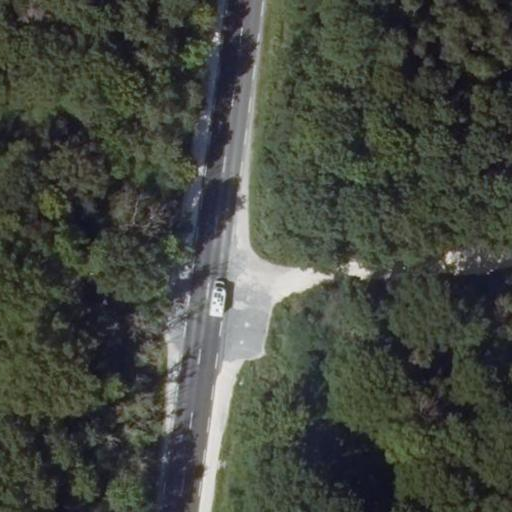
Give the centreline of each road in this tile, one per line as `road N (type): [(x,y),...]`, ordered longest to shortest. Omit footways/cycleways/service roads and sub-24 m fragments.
road 1 (primary): [(243,0),(177,511)]
road 2 (track): [(414,511),(206,281)]
road 3 (track): [(206,281),(0,52)]
road 4 (track): [(206,281),(283,282),(511,256)]
road 5 (track): [(206,281),(0,313)]
